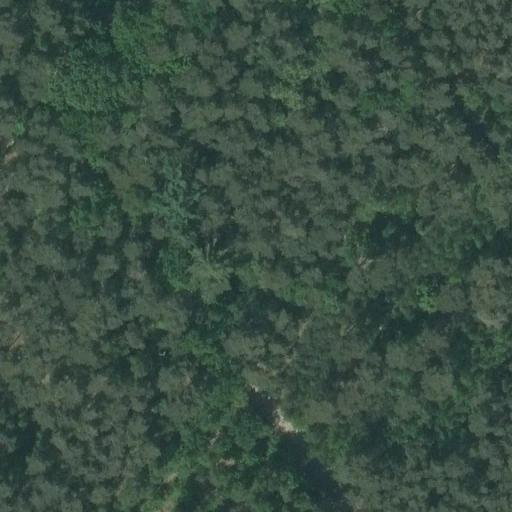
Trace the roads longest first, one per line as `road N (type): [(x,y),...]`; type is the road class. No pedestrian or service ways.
road 1 (track): [(60,0),(85,166),(261,399)]
road 2 (track): [(261,399),(335,511)]
